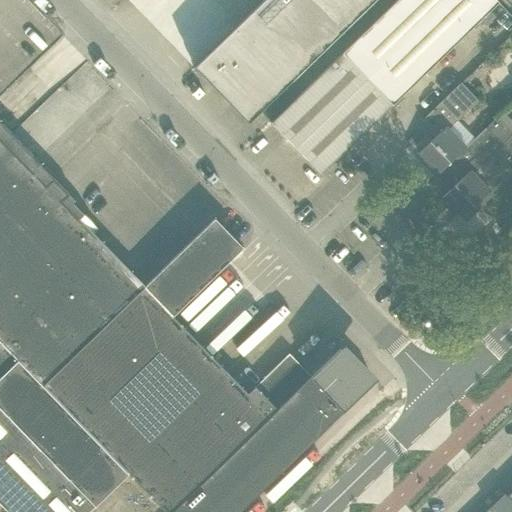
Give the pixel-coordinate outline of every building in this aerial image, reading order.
[(247,123),(374,0),(262,0),(193,67),(247,123)] [(391,105),(498,2),(495,0),(396,0),(341,54),(391,105)] [(320,174),(391,105),(341,54),(270,123),(320,174)] [(448,130),(477,101),(460,83),(422,120),(436,135),(418,153),(437,174),(446,166),(465,147),(448,130)] [(460,180),(442,198),(461,218),(510,170),(505,165),(511,158),(511,132),(496,117),(473,139),(465,147),(446,166),(460,180)] [(0,124),(0,344),(16,361),(40,386),(143,288),(60,202),(68,195),(0,124)] [(171,317),(242,250),(213,220),(143,288),(40,386),(16,361),(0,377),(0,410),(94,507),(127,475),(163,511),(238,511),(371,384),(338,349),(309,377),(287,354),(245,394),(171,317)] [(418,304),(433,290),(425,282),(410,296),(418,304)] [(0,410),(0,377),(16,361),(0,344),(0,505),(6,511),(88,511),(94,507),(0,410)] [(511,511),(511,491),(506,497),(503,493),(483,511),(511,511)]
